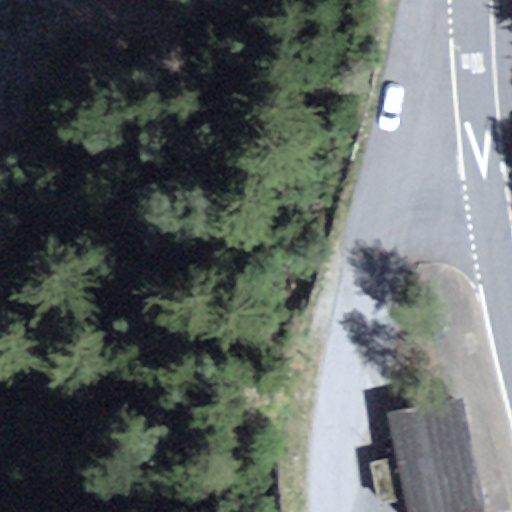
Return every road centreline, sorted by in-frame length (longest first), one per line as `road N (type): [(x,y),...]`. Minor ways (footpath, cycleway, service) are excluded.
road 1 (unclassified): [(349,511),(341,348),(404,85),(440,0)]
road 2 (secondary): [(511,225),(491,0)]
